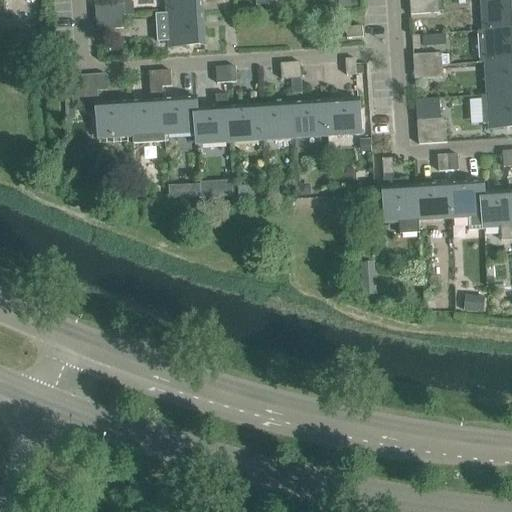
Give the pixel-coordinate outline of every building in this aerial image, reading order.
[(166,0),(167,14),(202,12),(201,0),(166,0)] [(349,0),(337,0),(338,9),(350,9),(349,0)] [(511,0),(481,0),(483,31),(511,29),(511,0)] [(437,2),(409,3),(410,16),(438,14),(437,2)] [(95,7),(95,19),(123,17),(122,5),(95,7)] [(202,12),(167,14),(155,15),(157,43),(169,42),(169,47),(204,45),(202,12)] [(123,17),(95,19),(96,31),(124,29),(123,17)] [(345,28),(346,40),(363,38),(362,27),(345,28)] [(479,64),(485,64),(511,62),(511,29),(483,31),(477,32),(479,64)] [(419,36),(411,37),(412,50),(420,50),(419,36)] [(432,36),(422,37),(423,48),(433,47),(432,36)] [(413,56),(413,68),(441,66),(441,54),(413,56)] [(345,60),(345,64),(346,76),(356,76),(355,60),(345,60)] [(511,62),(485,64),(487,96),(511,94),(511,62)] [(290,64),(291,80),(292,95),(302,95),(300,63),(290,64)] [(281,80),(291,80),(290,64),(280,64),(281,80)] [(441,66),(413,68),(414,80),(442,79),(441,66)] [(235,67),(225,68),(226,84),(236,83),(235,67)] [(226,84),(225,68),(215,68),(216,84),(226,84)] [(160,72),(161,88),(171,87),(170,71),(160,72)] [(162,100),(161,88),(160,72),(150,72),(151,88),(149,88),(150,101),(130,102),(132,137),(164,135),(162,100)] [(73,105),(97,104),(96,92),(106,91),(105,75),(71,77),(73,105)] [(511,94),(487,96),(481,96),(483,125),(489,125),(489,129),(511,127),(511,94)] [(197,133),(196,133),(197,144),(230,142),(228,107),(227,95),(213,96),(214,108),(196,109),(195,109),(197,133)] [(164,135),(196,133),(197,133),(195,109),(196,109),(195,98),(162,100),(164,135)] [(358,99),(325,101),(327,136),(360,134),(358,99)] [(325,101),(292,103),(295,138),(327,136),(325,101)] [(99,139),(132,137),(130,102),(97,104),(99,139)] [(292,103),(260,105),(262,140),(295,138),(292,103)] [(260,105),(228,107),(230,142),(262,140),(260,105)] [(417,121),(418,145),(446,144),(445,119),(417,121)] [(370,140),(360,141),(360,154),(371,153),(370,140)] [(511,167),(511,153),(511,152),(502,152),(503,168),(511,167)] [(457,155),(447,156),(448,172),(458,171),(457,155)] [(448,172),(447,156),(437,156),(438,172),(448,172)] [(419,234),(419,221),(416,186),(406,186),(406,180),(393,181),(392,159),(382,160),(386,223),(399,222),(399,235),(419,234)] [(484,231),(483,228),(483,217),(483,216),(482,193),(483,193),(482,182),(449,184),(451,219),(468,217),(469,232),(484,231)] [(211,183),(200,184),(201,200),(212,199),(211,183)] [(419,221),(451,219),(449,184),(416,186),(419,221)] [(310,185),(299,185),(299,197),(310,197),(310,185)] [(238,187),(238,199),(254,199),(254,187),(238,187)] [(483,228),(500,227),(501,241),(511,240),(511,191),(483,193),(482,193),(483,216),(483,217),(483,228)] [(361,264),(363,295),(376,294),(374,264),(361,264)] [(465,296),(464,313),(483,314),(484,297),(465,296)]
